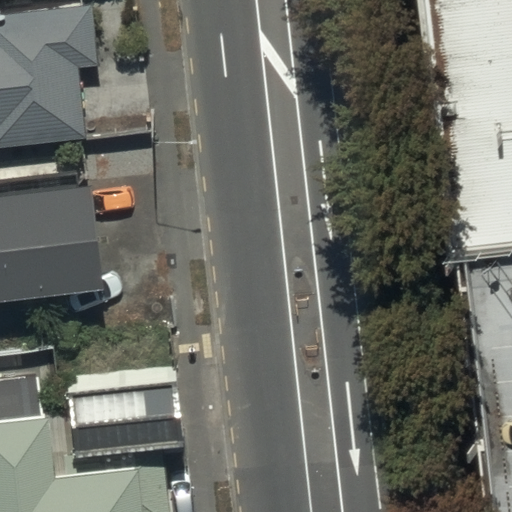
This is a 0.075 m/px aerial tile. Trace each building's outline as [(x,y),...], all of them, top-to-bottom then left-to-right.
[(0,137),(86,129),(78,55),(97,53),(91,0),(48,0),(0,5),(0,137)] [(511,511),(511,0),(427,0),(453,220),(496,511),(511,511)] [(91,170),(0,180),(0,271),(101,261),(91,170)] [(101,292),(75,308),(81,328),(92,325),(94,331),(158,307),(149,275),(102,295),(101,292)] [(175,361),(68,371),(74,438),(181,428),(175,361)] [(52,459),(46,398),(0,402),(0,511),(170,511),(164,447),(52,459)]
